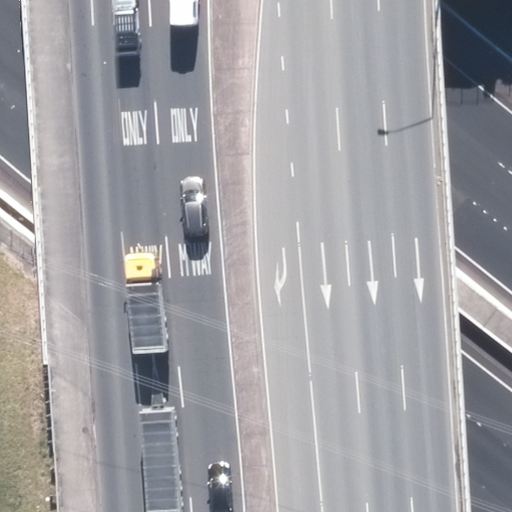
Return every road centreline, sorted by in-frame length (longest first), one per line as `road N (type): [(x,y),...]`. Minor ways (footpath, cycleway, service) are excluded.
road 1 (motorway): [(511,507),(0,92)]
road 2 (primary): [(183,511),(155,0)]
road 3 (primary): [(352,0),(377,511)]
road 4 (motorway): [(307,0),(511,168)]
